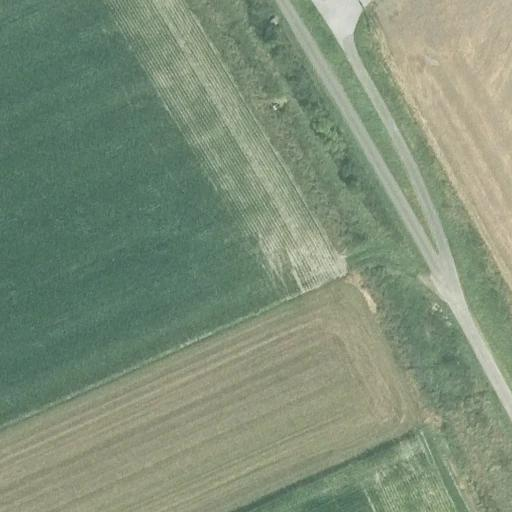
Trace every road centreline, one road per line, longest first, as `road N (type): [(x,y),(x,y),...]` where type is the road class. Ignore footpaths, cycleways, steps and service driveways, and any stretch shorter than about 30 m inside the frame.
road 1 (unclassified): [(442,282),(281,0)]
road 2 (unclassified): [(442,282),(443,246),(423,194),(336,16),(319,0)]
road 3 (unclassified): [(511,409),(442,282)]
